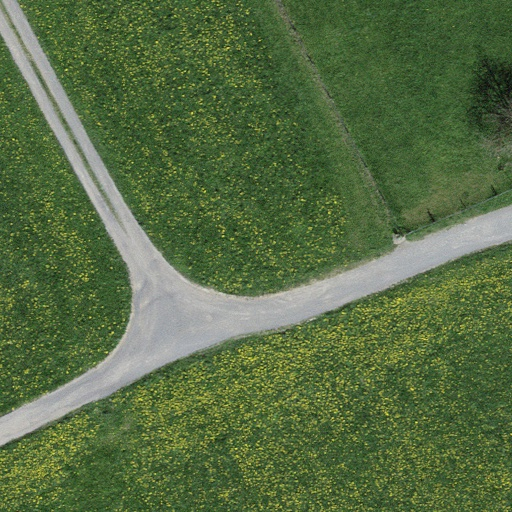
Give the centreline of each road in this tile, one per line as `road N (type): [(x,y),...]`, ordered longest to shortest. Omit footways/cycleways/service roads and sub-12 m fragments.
road 1 (track): [(511,222),(228,327),(0,432)]
road 2 (track): [(228,327),(157,283),(3,0)]
